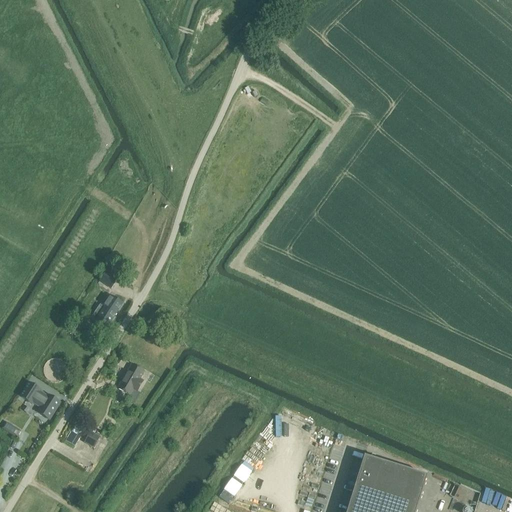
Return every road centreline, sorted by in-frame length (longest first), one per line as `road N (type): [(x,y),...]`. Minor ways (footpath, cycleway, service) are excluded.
road 1 (unclassified): [(5,511),(163,260),(251,43),(294,0)]
road 2 (track): [(176,222),(155,156),(81,0)]
